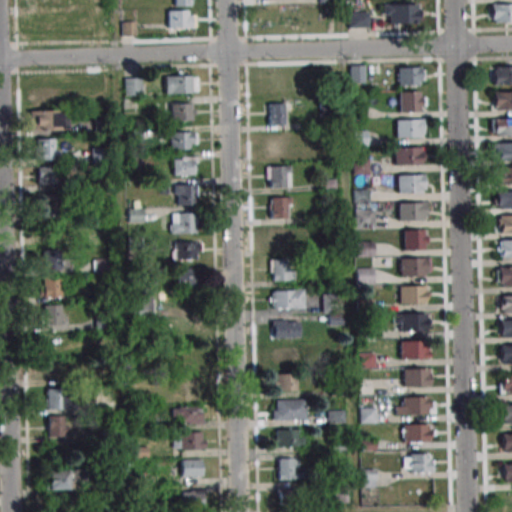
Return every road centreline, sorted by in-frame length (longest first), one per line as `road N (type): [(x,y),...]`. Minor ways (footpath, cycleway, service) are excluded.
road 1 (residential): [(0,60),(511,43)]
road 2 (residential): [(465,511),(451,0)]
road 3 (residential): [(220,0),(231,511)]
